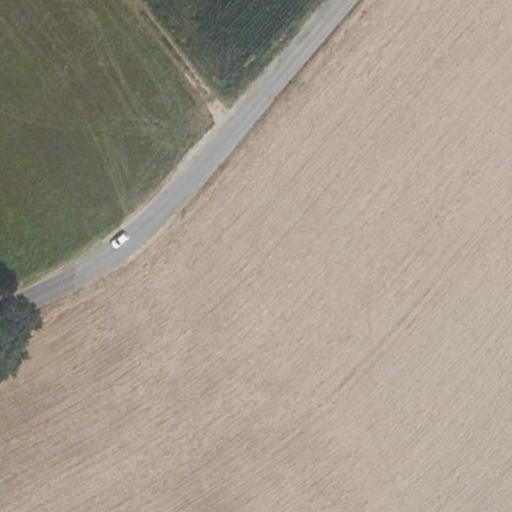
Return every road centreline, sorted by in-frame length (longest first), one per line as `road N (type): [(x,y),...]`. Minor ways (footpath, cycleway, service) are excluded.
road 1 (unclassified): [(347,0),(131,234),(0,306)]
road 2 (track): [(143,0),(239,125)]
